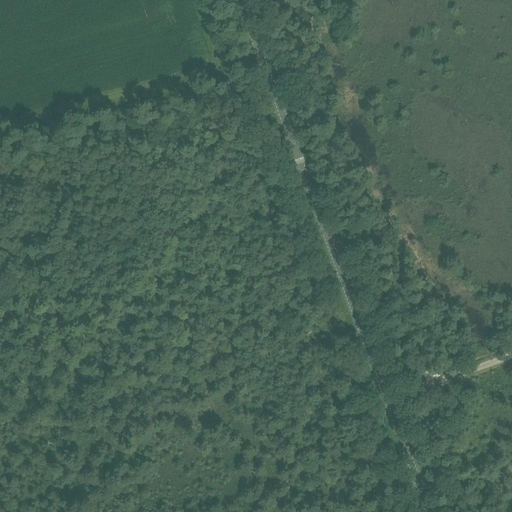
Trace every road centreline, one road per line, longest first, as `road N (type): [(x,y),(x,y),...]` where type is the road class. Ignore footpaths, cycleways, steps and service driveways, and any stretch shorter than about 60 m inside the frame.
road 1 (tertiary): [(427,511),(237,0)]
road 2 (unknown): [(385,398),(511,352)]
